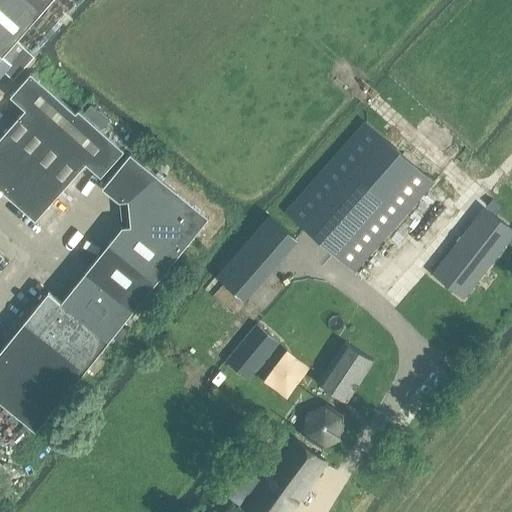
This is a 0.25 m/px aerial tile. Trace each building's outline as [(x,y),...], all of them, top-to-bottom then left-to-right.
[(0,0),(0,55),(11,65),(5,72),(14,79),(34,56),(26,49),(17,41),(44,11),(53,0),(0,0)] [(10,97),(26,111),(0,139),(0,189),(37,222),(86,165),(101,178),(125,152),(79,111),(76,114),(31,74),(10,97)] [(287,214),(354,273),(434,183),(367,124),(287,214)] [(123,228),(62,303),(49,293),(0,353),(0,401),(37,432),(210,218),(131,154),(103,189),(120,203),(129,202),(132,227),(123,228)] [(495,199),(490,205),(497,212),(503,207),(495,199)] [(435,275),(463,297),(511,234),(511,230),(486,210),(435,275)] [(217,277),(245,301),(298,240),(270,216),(217,277)] [(227,362),(248,380),(279,343),(257,325),(227,362)] [(319,384),(348,402),(374,361),(345,342),(319,384)] [(240,487),(254,497),(245,509),(241,506),(235,511),(219,511),(217,510),(215,511),(290,511),(328,462),(297,439),(264,482),(251,472),(240,487)]
